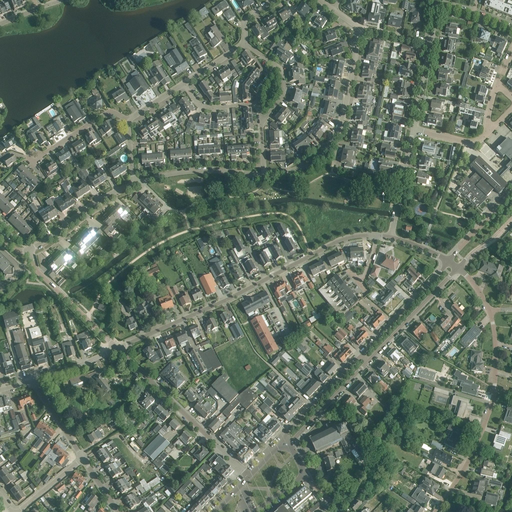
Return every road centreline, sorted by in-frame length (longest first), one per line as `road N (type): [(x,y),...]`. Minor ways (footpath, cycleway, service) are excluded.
road 1 (unclassified): [(117,348),(333,244),(377,235)]
road 2 (residential): [(436,511),(493,400),(490,309)]
road 3 (unclassified): [(249,475),(117,348)]
road 4 (unclassified): [(117,348),(35,268),(30,251)]
road 5 (residential): [(134,183),(184,172),(264,174)]
road 6 (unclassified): [(367,361),(457,268)]
road 7 (unclassified): [(448,261),(361,354)]
road 8 (residential): [(30,251),(91,203),(134,183)]
